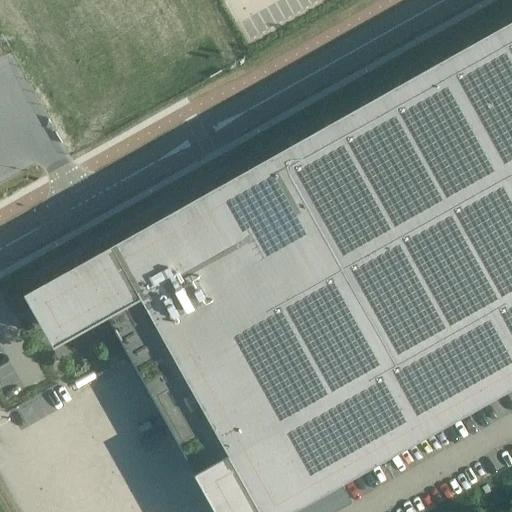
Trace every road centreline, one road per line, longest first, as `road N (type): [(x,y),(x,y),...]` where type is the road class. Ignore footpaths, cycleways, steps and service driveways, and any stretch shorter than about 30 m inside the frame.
road 1 (unknown): [(0,480),(16,511),(368,511),(511,430)]
road 2 (unclassified): [(446,0),(244,112)]
road 3 (unclassified): [(159,162),(0,251)]
